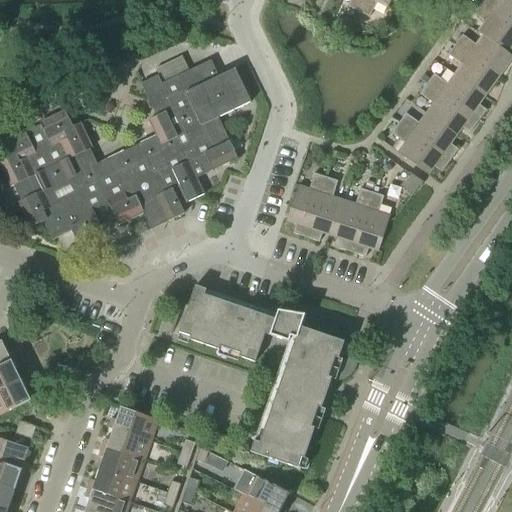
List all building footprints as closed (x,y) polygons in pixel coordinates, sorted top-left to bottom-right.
[(357,12),(363,0),(349,0),(346,7),(357,12)] [(363,0),(357,12),(368,17),(376,2),(386,8),(390,0),(363,0)] [(495,0),(478,0),(477,2),(511,26),(511,0),(499,0),(498,2),(495,0)] [(511,26),(477,2),(470,12),(484,22),(477,32),(482,35),(502,49),(508,41),(511,44),(511,26)] [(507,53),(502,49),(482,35),(475,45),(461,35),(454,45),(498,77),(506,65),(501,62),(507,53)] [(498,77),(454,45),(448,54),(461,64),(454,74),(478,92),(485,84),(490,88),(498,77)] [(23,130),(0,140),(0,146),(6,158),(0,160),(0,166),(10,187),(18,184),(25,198),(17,202),(29,228),(43,221),(52,240),(71,231),(77,245),(103,233),(99,225),(114,218),(118,226),(142,214),(150,230),(183,214),(180,206),(204,195),(196,178),(237,159),(218,118),(250,103),(234,69),(218,77),(210,61),(161,84),(157,76),(140,84),(155,116),(147,120),(155,137),(96,165),(89,150),(92,148),(80,123),(72,127),(64,111),(39,123),(42,130),(27,138),(23,130)] [(472,101),(478,92),(454,74),(447,84),(433,74),(426,84),(477,121),(485,110),(472,101)] [(477,121),(426,84),(419,93),(432,103),(425,113),(450,131),(456,123),(469,132),(477,121)] [(444,140),(450,131),(425,113),(418,123),(405,113),(398,123),(449,161),(457,149),(444,140)] [(449,161),(398,123),(390,133),(404,143),(397,153),(422,171),(428,162),(440,172),(449,161)] [(305,238),(325,177),(313,174),(308,189),(297,186),(287,215),(297,218),(292,233),(305,238)] [(421,182),(409,174),(399,186),(411,195),(421,182)] [(333,230),(343,201),(332,197),(337,181),(325,177),(305,238),(318,242),(323,227),(333,230)] [(351,253),(371,192),(359,189),(354,204),(343,201),(333,230),(343,234),(338,249),(351,253)] [(382,196),(371,192),(351,253),(365,257),(369,242),(379,246),(389,216),(377,212),(382,196)] [(326,328),(320,326),(302,319),(303,316),(277,311),(274,319),(203,295),(205,290),(194,286),(177,336),(254,363),(264,334),(292,344),(258,443),(253,441),(249,453),(299,470),(313,429),(311,428),(318,408),(320,409),(330,379),(334,379),(336,379),(339,377),(341,377),(343,376),(344,374),(346,373),(348,370),(349,369),(350,367),(352,364),(352,362),(353,360),(353,358),(353,356),(352,354),(352,352),(352,351),(351,349),(350,347),(348,344),(347,342),(345,340),(343,339),(341,337),(335,333),(329,330),(326,328)] [(0,341),(0,368),(15,360),(11,351),(6,353),(1,341),(0,341)] [(19,369),(15,360),(0,368),(0,391),(20,382),(15,371),(19,369)] [(25,379),(20,382),(0,391),(0,415),(30,401),(24,389),(28,387),(25,379)] [(107,428),(112,429),(112,428),(148,441),(155,420),(119,408),(115,420),(110,419),(107,428)] [(28,425),(19,422),(15,434),(24,437),(28,425)] [(35,427),(28,425),(24,437),(31,439),(35,427)] [(141,461),(148,441),(112,428),(112,429),(108,440),(104,438),(101,447),(141,461)] [(11,443),(0,439),(0,462),(25,471),(28,463),(23,461),(31,439),(24,437),(15,434),(11,443)] [(184,440),(180,452),(190,455),(194,443),(184,440)] [(134,482),(141,461),(101,447),(97,456),(102,458),(98,469),(134,482)] [(208,451),(199,448),(194,461),(204,464),(208,451)] [(185,468),(190,455),(180,452),(176,465),(185,468)] [(22,480),(25,471),(0,462),(0,485),(14,490),(18,479),(22,480)] [(127,503),(134,482),(98,469),(94,481),(89,479),(86,488),(127,503)] [(254,476),(244,495),(276,511),(283,511),(286,507),(282,505),(288,494),(254,476)] [(188,479),(184,491),(194,494),(198,482),(188,479)] [(171,481),(167,493),(176,496),(180,484),(171,481)] [(0,509),(8,511),(11,511),(14,504),(9,502),(14,490),(0,485),(0,509)] [(89,511),(123,511),(127,503),(86,488),(83,497),(88,498),(84,510),(89,511)] [(189,505),(194,494),(184,491),(180,502),(189,505)] [(171,508),(176,496),(167,493),(162,505),(171,508)] [(276,511),(244,495),(235,511),(276,511)]
